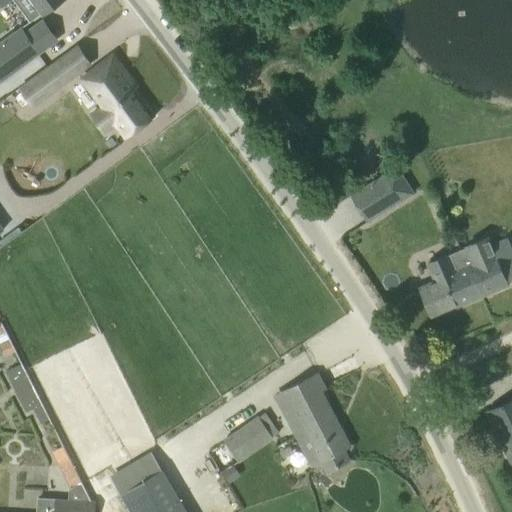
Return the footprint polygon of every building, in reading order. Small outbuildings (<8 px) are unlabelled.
[(0,0),(0,3),(2,6),(9,0),(32,0),(42,13),(60,0),(0,0)] [(21,27),(0,42),(0,82),(40,53),(21,27)] [(82,76),(81,77),(104,109),(105,108),(107,106),(116,120),(115,121),(113,122),(125,138),(155,116),(135,88),(137,87),(113,54),(82,76)] [(58,60),(20,88),(33,106),(71,78),(58,60)] [(155,368),(258,302),(144,128),(0,222),(0,290),(17,316),(39,302),(58,331),(53,335),(66,355),(80,346),(79,344),(105,326),(121,316),(155,368)] [(413,177),(403,164),(395,170),(404,183),(413,177)] [(401,201),(384,175),(350,196),(366,222),(401,201)] [(511,278),(511,251),(509,245),(494,251),(488,238),(466,248),(461,250),(481,296),(509,284),(507,281),(511,278)] [(481,296),(461,250),(427,265),(431,275),(435,274),(437,280),(419,287),(432,316),(456,306),(457,307),(481,296)] [(127,462),(297,360),(267,312),(108,407),(117,421),(106,428),(127,462)] [(0,344),(0,349),(4,357),(15,352),(9,340),(0,344)] [(25,411),(41,403),(21,363),(5,371),(25,411)] [(320,391),(325,389),(317,373),(273,396),(309,466),(320,461),(325,472),(349,459),(344,449),(349,446),(320,391)] [(511,399),(487,411),(511,465),(511,399)] [(222,440),(237,462),(273,438),(258,416),(222,440)] [(88,497),(62,445),(52,451),(71,487),(68,488),(68,498),(37,497),(35,511),(93,511),(94,500),(89,500),(88,497)] [(154,511),(186,511),(178,498),(154,511)]
